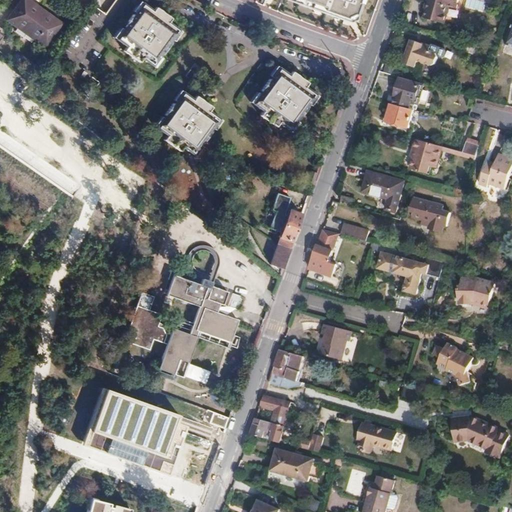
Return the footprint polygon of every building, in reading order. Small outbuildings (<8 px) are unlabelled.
[(18,1),(18,0),(4,0),(0,6),(0,52),(13,63),(33,78),(43,64),(40,62),(36,67),(22,56),(21,57),(13,51),(14,50),(0,39),(0,38),(1,37),(0,36),(0,25),(3,21),(6,23),(20,3),(18,1)] [(87,4),(90,1),(88,0),(77,0),(73,6),(81,12),(87,4)] [(138,11),(145,2),(142,0),(136,8),(138,11)] [(289,0),(348,20),(357,17),(362,0),(289,0)] [(427,0),(427,2),(429,2),(427,10),(425,18),(445,23),(449,6),(456,8),(458,0),(427,0)] [(73,6),(66,2),(41,36),(56,47),(64,36),(81,12),(73,6)] [(143,58),(153,66),(159,58),(175,38),(181,29),(170,21),(172,18),(157,6),(154,9),(145,2),(138,11),(123,31),(117,39),(127,47),(124,51),(139,63),(143,58)] [(117,39),(123,31),(120,29),(114,37),(117,39)] [(177,39),(183,31),(181,29),(175,38),(177,39)] [(412,40),(404,63),(415,67),(418,60),(432,66),(436,64),(439,56),(436,53),(430,51),(431,47),(412,40)] [(156,68),(162,60),(159,58),(153,66),(156,68)] [(272,75),(278,67),(276,65),(270,74),(272,75)] [(288,132),(295,123),(310,103),(316,94),(305,86),(307,83),(290,71),(288,74),(278,67),(272,75),(256,96),(250,105),(260,112),(258,115),(275,127),(277,124),(288,132)] [(396,98),(410,102),(413,103),(414,103),(426,106),(431,85),(401,77),(395,98),(396,98)] [(177,99),(183,91),(181,89),(175,97),(177,99)] [(191,156),(198,148),(214,127),(220,119),(209,111),(212,108),(196,96),(194,98),(183,91),(177,99),(161,120),(154,128),(165,136),(162,140),(178,152),(181,148),(191,156)] [(312,105),(318,96),(316,94),(310,103),(312,105)] [(250,105),(256,96),(254,95),(248,103),(250,105)] [(396,98),(394,104),(409,108),(410,102),(396,98)] [(394,104),(392,103),(387,120),(409,126),(413,109),(412,109),(409,108),(394,104)] [(154,128),(161,120),(159,118),(152,126),(154,128)] [(216,129),(222,121),(220,119),(214,127),(216,129)] [(291,134),(297,125),(295,123),(288,132),(291,134)] [(420,139),(417,139),(414,147),(417,148),(415,156),(412,167),(424,171),(426,163),(437,166),(441,151),(443,146),(420,139)] [(469,140),(464,152),(477,155),(481,143),(469,140)] [(443,146),(441,151),(462,157),(464,152),(457,150),(443,146)] [(194,158),(200,150),(198,148),(191,156),(194,158)] [(464,152),(462,157),(475,161),(477,155),(464,152)] [(496,166),(489,164),(482,183),(487,185),(489,182),(507,189),(511,174),(511,157),(501,153),(497,163),(496,166)] [(312,183),(316,172),(310,170),(306,181),(312,183)] [(368,171),(363,192),(389,199),(395,179),(368,171)] [(395,179),(389,199),(386,209),(396,212),(405,181),(395,179)] [(413,197),(409,210),(413,211),(412,217),(430,221),(427,229),(441,233),(443,225),(447,226),(451,212),(442,210),(443,205),(413,197)] [(290,245),(301,214),(289,210),(277,243),(289,248),(290,245)] [(346,223),(343,233),(344,233),(355,237),(368,240),(371,230),(346,223)] [(242,232),(237,228),(233,234),(235,237),(237,238),(242,232)] [(312,261),(310,267),(332,275),(337,262),(330,260),(340,232),(339,232),(337,232),(328,229),(324,228),(321,237),(312,261)] [(282,268),(289,248),(277,243),(270,264),(282,268)] [(424,273),(441,278),(446,262),(425,256),(423,263),(418,261),(408,258),(384,251),(380,267),(409,276),(406,290),(418,294),(424,273)] [(461,286),(460,301),(462,301),(462,304),(474,304),(475,300),(477,300),(482,301),(481,305),(490,307),(497,282),(479,277),(463,278),(462,286),(461,286)] [(215,315),(217,306),(221,308),(225,295),(209,289),(207,294),(203,292),(204,290),(171,278),(164,298),(195,310),(187,333),(169,327),(165,330),(156,326),(158,318),(131,309),(123,333),(134,337),(133,342),(148,348),(150,343),(164,348),(155,372),(181,381),(182,378),(195,340),(197,334),(227,345),(235,322),(215,315)] [(149,309),(153,297),(141,293),(137,306),(149,309)] [(326,334),(320,353),(340,358),(345,339),(348,340),(351,331),(325,324),(323,333),(326,334)] [(148,348),(133,342),(134,337),(123,333),(119,343),(146,353),(148,348)] [(227,345),(197,334),(195,340),(225,351),(227,345)] [(441,345),(436,355),(442,358),(439,364),(441,365),(440,368),(441,372),(445,374),(448,373),(449,371),(461,377),(464,386),(473,382),(470,372),(477,358),(460,350),(460,348),(450,343),(447,348),(441,345)] [(273,373),(284,377),(286,377),(288,375),(298,379),(301,371),(299,370),(300,368),(301,368),(306,356),(281,348),(281,350),(273,373)] [(201,390),(204,382),(192,377),(193,373),(185,370),(182,378),(186,379),(184,387),(191,390),(192,386),(201,390)] [(286,377),(284,377),(281,386),(287,388),(300,386),(302,380),(298,379),(288,375),(286,377)] [(179,415),(102,388),(81,447),(89,449),(169,477),(187,425),(177,421),(179,415)] [(265,395),(261,406),(276,411),(272,423),(266,437),(280,441),(285,423),(286,421),(291,402),(265,395)] [(471,416),(454,419),(456,441),(469,439),(490,449),(499,428),(471,416)] [(266,437),(272,423),(256,418),(251,433),(266,437)] [(364,424),(359,441),(361,442),(359,450),(376,454),(379,447),(392,450),(397,433),(364,424)] [(322,438),(312,435),(310,441),(308,449),(318,452),(322,438)] [(297,446),(308,449),(310,441),(299,438),(297,446)] [(315,460),(279,450),(273,471),(309,482),(311,477),(314,465),(315,460)] [(368,488),(366,494),(369,495),(366,504),(363,511),(385,511),(387,508),(391,510),(395,508),(398,499),(395,495),(391,494),(395,481),(378,476),(376,483),(372,482),(370,489),(368,488)] [(312,496),(309,505),(316,508),(319,498),(312,496)] [(127,511),(129,508),(94,499),(91,509),(87,508),(86,511),(127,511)] [(259,499),(253,511),(278,511),(280,509),(259,499)]
